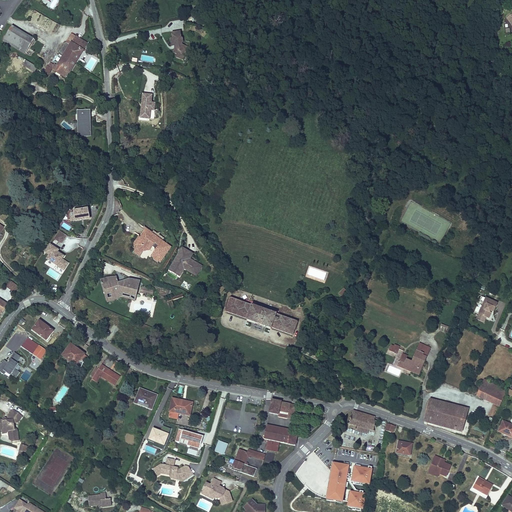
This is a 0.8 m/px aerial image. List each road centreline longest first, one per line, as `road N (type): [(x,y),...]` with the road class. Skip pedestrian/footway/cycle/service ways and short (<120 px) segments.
road 1 (unclassified): [(92,0),(107,72),(108,211),(61,310)]
road 2 (tertiary): [(61,310),(152,370),(334,411)]
road 3 (tertiary): [(511,468),(358,405),(334,411)]
road 4 (unknown): [(192,253),(171,201),(108,181)]
road 5 (tertiary): [(334,411),(284,472),(279,511)]
